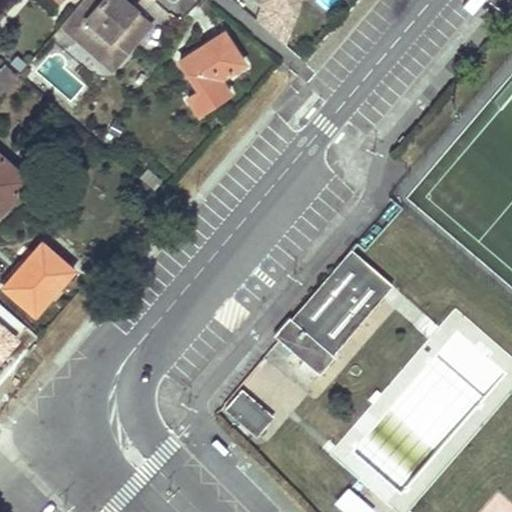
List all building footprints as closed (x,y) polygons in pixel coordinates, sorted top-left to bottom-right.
[(0,0),(0,22),(13,0),(0,0)] [(151,22),(125,0),(82,0),(74,9),(86,19),(70,37),(95,57),(99,52),(114,65),(151,22)] [(260,0),(262,1),(295,11),(298,0),(260,0)] [(285,44),(295,11),(262,1),(257,20),(285,44)] [(189,96),(194,103),(198,110),(228,90),(219,77),(243,61),(223,32),(181,60),(200,89),(189,96)] [(0,92),(15,75),(6,66),(0,72),(0,92)] [(0,206),(25,178),(0,156),(0,206)] [(20,264),(11,275),(1,286),(34,314),(72,270),(41,243),(22,266),(20,264)] [(305,310),(316,297),(344,264),(354,253),(353,251),(351,250),(291,320),(295,323),(305,310)] [(389,283),(354,253),(344,264),(378,295),(389,283)] [(316,297),(305,310),(339,339),(378,295),(344,264),(316,297)] [(339,339),(327,351),(331,354),(392,285),(389,283),(378,295),(339,339)] [(295,323),(311,337),(327,351),(339,339),(305,310),(295,323)] [(318,373),(333,356),(331,354),(327,351),(311,337),(295,323),(291,320),(289,318),(274,335),(280,340),(318,373)] [(0,356),(16,338),(0,324),(0,356)] [(253,430),(259,423),(265,417),(241,394),(229,407),(253,430)] [(348,487),(333,503),(343,511),(370,511),(373,509),(349,488),(348,487)]
